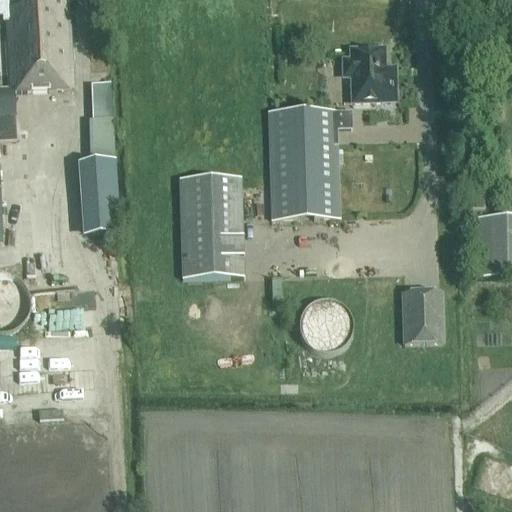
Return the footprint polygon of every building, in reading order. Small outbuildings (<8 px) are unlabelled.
[(74,94),(71,49),(67,0),(4,0),(4,1),(2,1),(5,49),(6,49),(9,96),(0,96),(0,244),(2,244),(0,211),(0,144),(16,144),(13,97),(74,94)] [(90,121),(109,120),(106,74),(105,75),(104,51),(88,52),(89,75),(87,75),(90,121)] [(394,106),(393,73),(383,73),(382,54),(351,55),(351,65),(346,65),(343,68),(343,78),(346,81),(351,81),(352,107),(394,106)] [(350,115),(267,117),(270,225),(339,223),(336,143),(336,133),(351,132),(350,115)] [(89,168),(114,167),(113,124),(88,124),(89,168)] [(245,283),(242,182),(178,184),(181,285),(245,283)] [(483,217),(484,198),(470,198),(470,217),(483,217)] [(511,280),(511,219),(471,221),(472,282),(511,280)] [(29,315),(30,304),(26,292),(18,284),(5,278),(0,278),(0,337),(2,338),(14,334),(23,327),(29,315)] [(444,349),(443,296),(401,297),(402,350),(444,349)]
